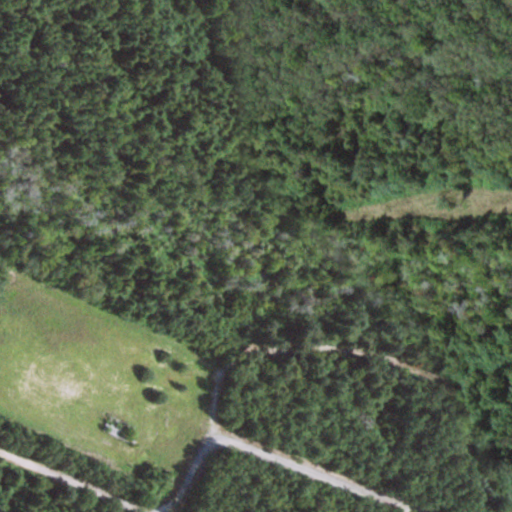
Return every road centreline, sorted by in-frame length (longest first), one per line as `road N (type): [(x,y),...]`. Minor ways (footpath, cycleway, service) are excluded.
road 1 (track): [(217,443),(223,369),(253,348),(364,352),(462,399)]
road 2 (track): [(411,511),(229,441),(198,456),(167,511)]
road 3 (track): [(144,511),(0,452)]
